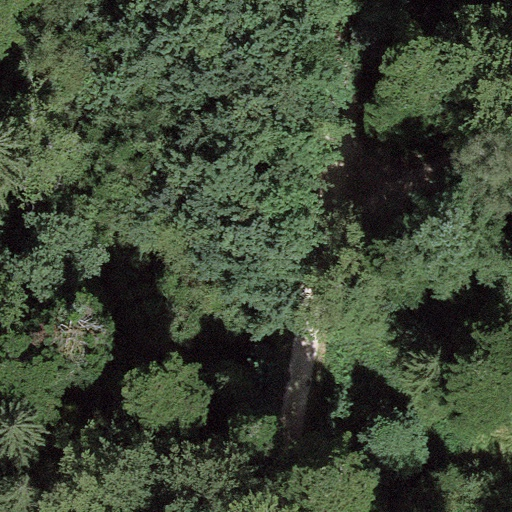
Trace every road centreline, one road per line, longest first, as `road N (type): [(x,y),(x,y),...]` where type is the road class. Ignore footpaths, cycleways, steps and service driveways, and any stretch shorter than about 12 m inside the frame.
road 1 (track): [(282,511),(361,0)]
road 2 (track): [(511,133),(322,230)]
